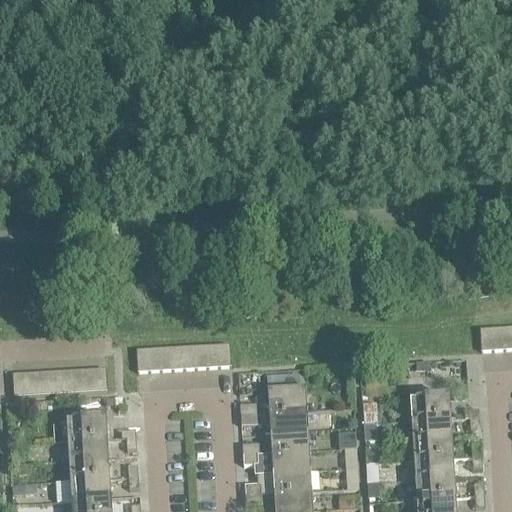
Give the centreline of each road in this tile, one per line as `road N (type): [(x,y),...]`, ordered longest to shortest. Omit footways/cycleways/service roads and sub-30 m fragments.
road 1 (residential): [(156,511),(150,399),(213,396)]
road 2 (residential): [(504,511),(494,379),(511,378)]
